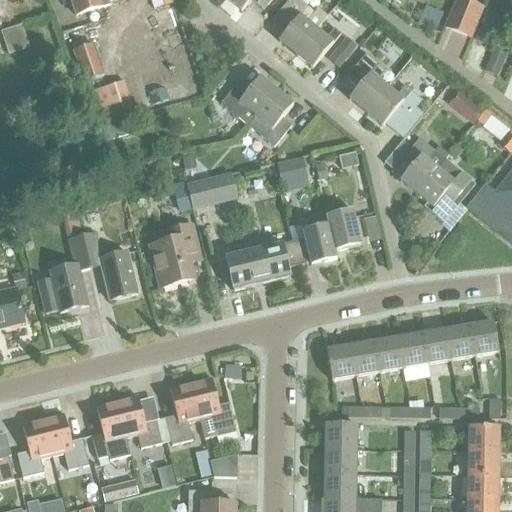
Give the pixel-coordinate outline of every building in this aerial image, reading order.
[(108,7),(106,0),(69,0),(75,18),(108,7)] [(225,0),(241,13),(250,2),(262,12),(271,0),(225,0)] [(296,0),(290,0),(273,22),(287,33),(278,43),(295,57),(316,32),(327,17),(317,9),(313,13),(307,8),(296,0)] [(416,0),(414,5),(423,9),(426,0),(416,0)] [(456,1),(444,31),(471,42),(483,11),(456,1)] [(417,27),(435,35),(443,16),(426,8),(417,27)] [(486,14),(475,41),(491,48),(502,21),(486,14)] [(1,33),(9,56),(29,49),(22,26),(1,33)] [(326,40),(316,32),(295,57),(312,71),(340,36),(333,30),(326,40)] [(510,52),(511,46),(511,39),(502,35),(496,46),(510,52)] [(339,71),(357,49),(346,40),(328,62),(339,71)] [(73,53),(83,83),(103,77),(92,47),(73,53)] [(496,78),(505,56),(494,51),(485,73),(496,78)] [(386,72),(378,66),(365,56),(345,81),(357,91),(348,101),(365,115),(386,90),(377,82),(386,72)] [(401,76),(416,95),(434,81),(420,62),(401,76)] [(247,128),(276,93),(259,80),(248,93),(237,84),(220,105),(247,128)] [(97,125),(132,114),(122,83),(87,95),(97,125)] [(396,98),(386,90),(365,115),(382,129),(411,93),(404,88),(396,98)] [(164,91),(148,96),(152,108),(168,102),(164,91)] [(292,107),(276,93),(247,128),(273,150),(291,128),(281,120),(292,107)] [(473,107),(464,119),(473,126),(475,124),(482,114),(473,107)] [(482,114),(475,124),(481,128),(488,119),(482,114)] [(124,126),(101,132),(104,142),(126,136),(124,126)] [(511,138),(508,135),(497,148),(507,157),(511,151),(511,138)] [(416,197),(445,162),(448,157),(438,148),(434,153),(419,140),(401,162),(410,170),(399,183),(416,197)] [(354,155),(338,159),(341,171),(358,167),(354,155)] [(186,160),(183,172),(191,174),(195,162),(186,160)] [(302,160),(276,166),(281,188),(307,182),(302,160)] [(471,183),(445,162),(416,197),(432,210),(443,197),(453,205),(471,183)] [(323,165),(314,167),(318,183),(327,181),(323,165)] [(511,172),(494,195),(484,188),(466,210),(511,247),(511,172)] [(230,176),(203,183),(209,208),(236,202),(230,176)] [(193,212),(187,188),(175,191),(180,215),(193,212)] [(328,226),(335,253),(361,247),(353,212),(326,218),(328,226)] [(304,240),(291,243),(297,267),(310,264),(311,267),(337,261),(335,253),(328,226),(302,232),(304,240)] [(160,291),(190,283),(186,267),(199,263),(190,228),(165,233),(168,243),(150,248),(160,291)] [(81,239),(89,271),(100,268),(109,303),(137,297),(126,255),(102,261),(95,236),(81,239)] [(89,271),(81,239),(67,242),(73,268),(49,274),(50,279),(37,283),(45,315),(58,312),(59,315),(87,308),(79,274),(89,271)] [(297,267),(291,243),(225,259),(233,292),(290,279),(287,269),(297,267)] [(22,274),(12,277),(16,292),(26,290),(22,274)] [(0,326),(5,325),(5,328),(23,324),(15,290),(0,294),(0,326)] [(493,325),(468,329),(473,359),(498,355),(493,325)] [(473,359),(468,329),(445,333),(450,363),(473,359)] [(450,363),(445,333),(421,337),(426,367),(450,363)] [(426,367),(421,337),(397,341),(403,371),(426,367)] [(403,371),(397,341),(374,345),(379,375),(403,371)] [(374,345),(350,349),(355,379),(379,375),(374,345)] [(355,379),(350,349),(326,353),(331,383),(355,379)] [(224,368),(224,381),(241,381),(241,368),(224,368)] [(218,408),(211,381),(190,386),(199,423),(204,442),(215,439),(214,435),(235,430),(229,405),(218,408)] [(199,423),(190,386),(169,391),(176,418),(165,421),(171,448),(192,443),(188,426),(199,423)] [(116,404),(126,441),(137,438),(140,451),(161,446),(155,422),(144,425),(137,399),(116,404)] [(490,422),(500,422),(501,401),(490,401),(490,422)] [(104,436),(91,439),(97,462),(107,459),(109,463),(130,458),(126,441),(116,404),(97,409),(104,436)] [(363,419),(363,409),(345,409),(345,419),(363,419)] [(381,409),(363,409),(363,419),(381,420),(381,409)] [(410,420),(411,410),(391,409),(390,420),(410,420)] [(411,410),(410,420),(430,421),(431,410),(411,410)] [(459,421),(460,411),(440,410),(439,421),(459,421)] [(480,411),(460,411),(459,421),(480,422),(480,411)] [(43,422),(52,459),(63,456),(67,473),(88,468),(81,441),(70,444),(64,417),(43,422)] [(52,459),(43,422),(22,427),(28,454),(17,457),(23,480),(43,475),(40,462),(52,459)] [(326,452),(356,452),(356,427),(326,426),(326,452)] [(467,453),(498,454),(498,429),(468,429),(467,453)] [(405,433),(404,453),(414,454),(415,434),(405,433)] [(422,453),(432,453),(432,433),(422,433),(422,453)] [(356,452),(326,452),(325,476),(355,477),(356,452)] [(414,454),(404,453),(404,474),(414,474),(414,454)] [(432,453),(422,453),(421,473),(431,473),(432,453)] [(498,454),(467,453),(467,477),(497,478),(498,454)] [(237,458),(209,465),(213,478),(213,480),(236,480),(237,458)] [(0,485),(13,482),(8,459),(0,460),(0,485)] [(209,465),(198,468),(202,481),(213,478),(209,465)] [(177,468),(163,471),(167,491),(182,487),(177,468)] [(325,476),(325,501),(355,502),(355,501),(355,477),(325,476)] [(497,478),(467,477),(466,501),(497,502),(497,478)] [(421,501),(431,501),(431,481),(421,481),(421,501)] [(404,483),(403,503),(413,503),(414,483),(404,483)] [(118,487),(102,491),(105,504),(122,500),(118,487)] [(235,511),(235,506),(211,505),(211,494),(187,493),(187,511),(235,511)] [(381,511),(381,502),(355,501),(355,502),(325,501),(324,511),(381,511)] [(430,511),(431,501),(421,501),(420,511),(430,511)] [(496,511),(497,502),(466,501),(466,511),(496,511)] [(413,511),(413,503),(403,503),(403,511),(413,511)]
